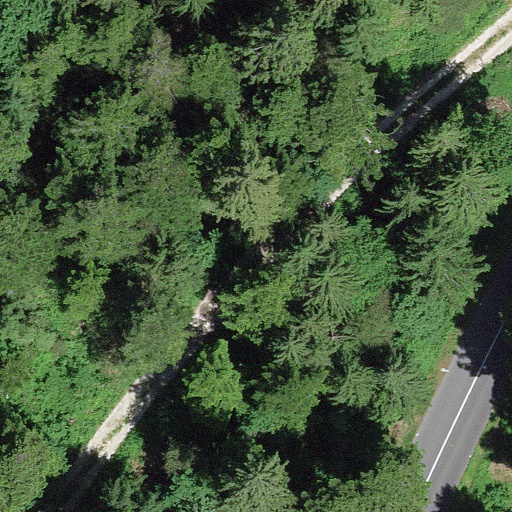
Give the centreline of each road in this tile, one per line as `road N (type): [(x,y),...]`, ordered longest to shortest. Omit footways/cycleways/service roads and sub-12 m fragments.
road 1 (track): [(74,511),(213,351),(358,141),(511,21)]
road 2 (tertiary): [(414,511),(511,308)]
